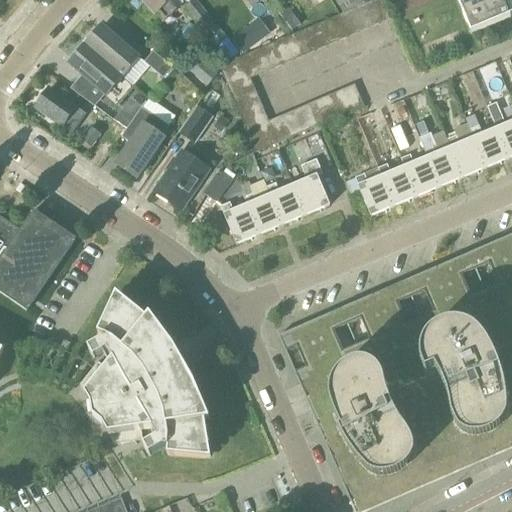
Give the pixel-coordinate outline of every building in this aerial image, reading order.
[(140,0),(162,24),(181,8),(173,0),(140,0)] [(332,0),(339,11),(356,0),(332,0)] [(379,25),(390,20),(380,0),(375,0),(369,3),(379,25)] [(511,3),(505,7),(502,0),(456,0),(471,35),(511,18),(511,3)] [(358,8),(368,30),(379,25),(369,3),(358,8)] [(199,7),(190,15),(206,34),(215,26),(199,7)] [(347,12),(357,35),(368,30),(358,8),(347,12)] [(337,17),(346,39),(357,35),(347,12),(337,17)] [(326,22),(336,44),(346,39),(337,17),(326,22)] [(290,21),(285,25),(290,32),(299,26),(296,22),(290,21)] [(315,26),(325,49),(336,44),(326,22),(315,26)] [(304,31),(314,53),(325,49),(315,26),(304,31)] [(86,47),(122,78),(138,60),(102,29),(98,33),(95,31),(87,40),(90,43),(86,47)] [(218,30),(208,38),(224,57),(234,48),(218,30)] [(256,45),(245,30),(231,40),(242,55),(256,45)] [(293,36),(303,58),(314,53),(304,31),(293,36)] [(283,40),(292,63),(303,58),(293,36),(283,40)] [(272,45),(282,68),(292,63),(283,40),(272,45)] [(261,50),(271,72),(282,68),(272,45),(261,50)] [(122,78),(86,47),(82,52),(79,49),(70,59),(73,62),(69,66),(106,97),(122,78)] [(250,55),(260,77),(271,72),(261,50),(250,55)] [(154,54),(146,63),(164,79),(172,69),(154,54)] [(220,68),(250,81),(260,77),(250,55),(220,68)] [(199,62),(191,73),(208,87),(217,77),(199,62)] [(250,81),(220,68),(234,100),(254,91),(250,81)] [(354,86),(344,91),(353,112),(363,107),(354,86)] [(50,90),(35,111),(62,130),(62,129),(72,136),(86,116),(76,110),(77,109),(50,90)] [(254,91),(234,100),(238,111),(259,102),(254,91)] [(333,96),(342,117),(353,112),(344,91),(333,96)] [(333,96),(322,100),(331,122),(342,117),(333,96)] [(331,122),(322,100),(311,105),(320,126),(331,122)] [(243,122),(264,113),(259,102),(238,111),(243,122)] [(300,110),(309,131),(320,126),(311,105),(300,110)] [(198,110),(181,135),(195,145),(212,120),(198,110)] [(289,115),(299,136),(309,131),(300,110),(289,115)] [(130,146),(116,166),(115,170),(130,180),(132,177),(137,180),(164,141),(161,139),(167,129),(141,111),(121,139),(130,146)] [(257,154),(269,124),(264,113),(243,122),(257,154)] [(279,119),(288,140),(299,136),(289,115),(279,119)] [(511,159),(511,123),(505,126),(502,118),(492,122),(496,130),(509,161),(511,159)] [(269,124),(257,154),(288,140),(279,119),(269,124)] [(473,140),(486,170),(509,161),(496,130),(482,136),(479,128),(469,132),(473,140)] [(101,136),(90,129),(80,143),(91,150),(101,136)] [(419,140),(423,151),(427,159),(440,190),(463,180),(450,150),(436,155),(434,151),(436,150),(430,135),(419,140)] [(486,170),(473,140),(459,146),(456,138),(446,141),(450,150),(463,180),(486,170)] [(181,155),(156,193),(182,211),(208,172),(181,155)] [(440,190),(427,159),(413,165),(410,157),(400,161),(404,169),(417,199),(440,190)] [(307,181),(294,186),(307,217),(330,208),(318,178),(322,176),(316,161),(301,167),(307,181)] [(417,199),(404,169),(390,174),(387,166),(377,170),(381,178),(394,209),(417,199)] [(223,175),(206,198),(216,205),(233,182),(223,175)] [(394,209),(381,178),(367,184),(364,176),(354,180),(358,188),(370,218),(394,209)] [(307,217),(294,186),(279,193),(276,185),(266,189),(270,196),(284,227),(307,217)] [(247,206),(260,237),(284,227),(270,196),(256,202),(253,194),(244,198),(247,206)] [(237,247),(260,237),(247,206),(233,212),(230,204),(220,208),(237,247)] [(0,295),(27,313),(75,241),(34,213),(20,233),(0,218),(0,295)] [(511,236),(278,338),(353,511),(367,511),(511,449),(511,236)] [(174,351),(174,350),(173,349),(163,335),(162,336),(158,339),(144,327),(148,322),(134,310),(133,311),(130,315),(113,307),(116,301),(114,300),(97,335),(104,338),(102,342),(89,350),(87,350),(93,361),(94,360),(107,353),(112,362),(105,370),(98,364),(96,366),(79,387),(90,406),(92,419),(102,427),(113,446),(140,442),(142,441),(140,432),(152,430),(157,439),(144,447),(144,446),(143,447),(148,457),(150,457),(149,457),(162,449),(167,450),(167,457),(206,460),(206,458),(199,457),(201,438),(206,438),(207,438),(204,420),(198,421),(195,402),(199,400),(200,400),(194,384),(192,381),(188,383),(177,363),(173,362),(170,364),(165,356),(172,351),(172,352),(174,351)] [(125,511),(121,500),(91,511),(125,511)]
